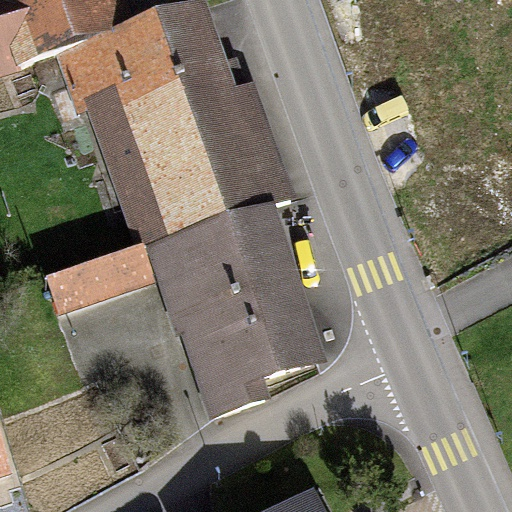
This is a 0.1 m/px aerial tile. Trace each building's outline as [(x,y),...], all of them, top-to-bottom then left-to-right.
[(0,0),(0,90),(128,42),(112,0),(0,0)] [(401,70),(437,162),(511,133),(511,33),(499,0),(344,0),(376,80),(401,70)] [(203,22),(71,75),(148,264),(258,219),(280,211),(203,22)] [(319,370),(258,219),(148,264),(159,294),(209,415),(319,370)] [(67,331),(159,294),(148,264),(55,302),(67,331)] [(59,342),(0,364),(0,400),(12,433),(84,407),(59,342)]
